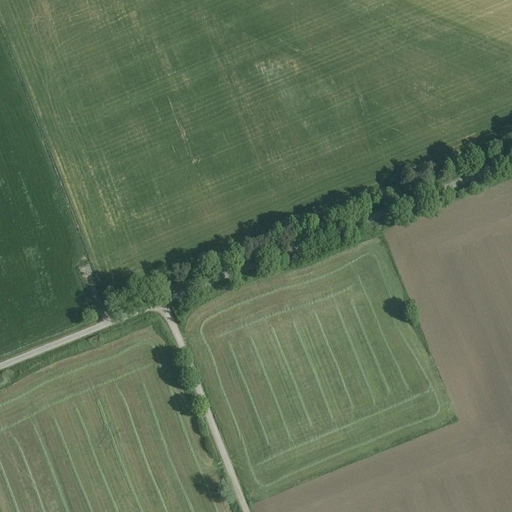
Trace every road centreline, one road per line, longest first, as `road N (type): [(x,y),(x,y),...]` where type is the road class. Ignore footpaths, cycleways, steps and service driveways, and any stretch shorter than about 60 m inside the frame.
road 1 (unclassified): [(511,160),(0,367)]
road 2 (track): [(247,511),(162,300)]
